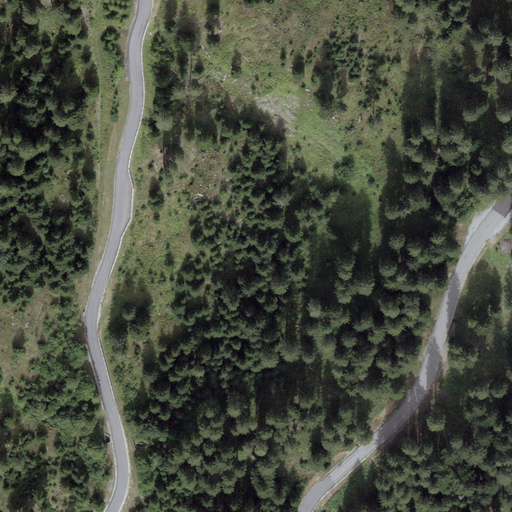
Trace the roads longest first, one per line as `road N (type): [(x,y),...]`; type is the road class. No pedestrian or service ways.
road 1 (unclassified): [(111,511),(121,450),(91,325),(119,221),(145,0)]
road 2 (tertiary): [(511,186),(463,266),(415,396),(304,511)]
road 3 (track): [(102,277),(89,0)]
